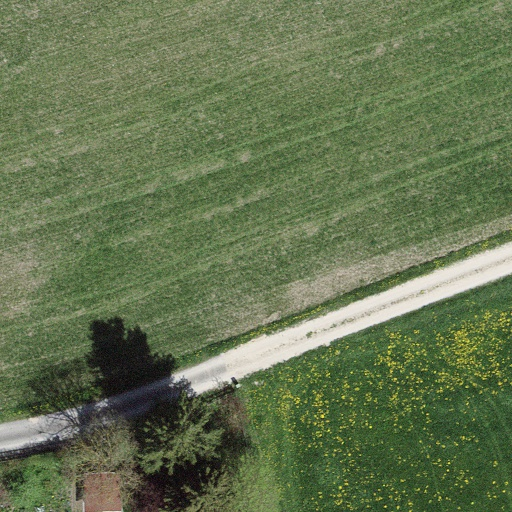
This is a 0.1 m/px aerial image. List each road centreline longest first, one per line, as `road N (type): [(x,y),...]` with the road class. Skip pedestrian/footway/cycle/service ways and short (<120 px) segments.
road 1 (track): [(511,272),(234,377)]
road 2 (residential): [(0,458),(234,377)]
